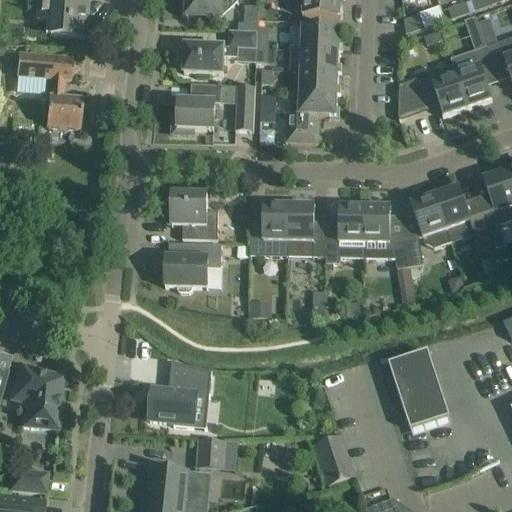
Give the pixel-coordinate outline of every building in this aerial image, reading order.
[(49,38),(64,39),(84,41),(87,6),(75,5),(75,0),(38,0),(37,22),(51,23),(49,38)] [(187,20),(207,21),(221,21),(222,7),(233,8),(237,5),(237,0),(184,0),(182,1),(182,11),(186,15),(186,21),(187,21),(187,20)] [(302,0),(302,19),(340,20),(341,0),(302,0)] [(492,7),(489,0),(481,0),(476,2),(480,13),(493,8),(492,7)] [(466,18),(462,7),(448,11),(452,22),(466,18)] [(440,9),(420,16),(425,31),(445,24),(440,9)] [(239,16),(239,34),(258,35),(258,17),(239,16)] [(491,22),(478,26),(483,40),(496,36),(491,22)] [(215,45),(215,32),(170,31),(170,44),(215,45)] [(258,31),(257,52),(268,52),(269,32),(258,31)] [(302,31),(301,52),(339,54),(340,32),(302,31)] [(258,35),(239,34),(229,34),(228,50),(185,48),(185,55),(182,55),(181,70),(184,70),(184,76),(223,78),(224,60),(238,61),(239,52),(257,53),(258,35)] [(442,43),(439,34),(424,40),(427,49),(442,43)] [(511,41),(487,50),(487,51),(496,76),(507,72),(511,85),(511,41)] [(487,51),(451,63),(453,70),(456,78),(468,112),(492,103),(492,102),(491,102),(484,81),(496,76),(487,51)] [(267,66),(268,52),(257,52),(257,66),(267,66)] [(290,75),(300,76),(338,77),(339,54),(301,52),(291,52),(290,75)] [(80,133),(82,103),(62,101),(64,83),(71,84),(72,61),(18,57),(16,80),(50,83),(48,101),(48,100),(46,130),(80,133)] [(453,70),(417,82),(424,101),(436,97),(439,106),(443,119),(442,119),(443,120),(468,112),(456,78),(453,70)] [(262,87),(273,88),(273,74),(262,74),(262,87)] [(300,76),(299,96),(337,98),(338,77),(300,76)] [(399,117),(399,119),(427,110),(424,101),(417,82),(400,88),(399,117)] [(221,105),(237,106),(235,134),(253,135),(255,91),(191,88),(191,105),(179,104),(178,116),(173,116),(172,137),(194,138),(194,133),(214,134),(215,107),(221,107),(221,105)] [(337,98),(299,96),(298,119),(287,118),(286,146),(318,147),(319,132),(317,132),(317,120),(336,120),(337,98)] [(261,99),(261,124),(276,125),(277,99),(261,99)] [(0,193),(5,194),(8,170),(0,169),(0,193)] [(491,205),(479,210),(488,235),(500,231),(499,228),(511,223),(511,188),(507,174),(482,183),(483,184),(484,184),(491,205)] [(488,235),(479,210),(467,214),(460,192),(460,190),(435,199),(451,246),(475,238),(480,253),(492,249),(487,235),(488,235)] [(171,214),(171,223),(171,229),(183,229),(182,243),(218,244),(218,214),(207,214),(207,198),(187,198),(188,194),(167,193),(167,214),(171,214)] [(451,246),(435,199),(411,207),(411,209),(412,208),(423,241),(424,241),(426,247),(435,252),(451,246)] [(250,259),(288,260),(289,209),(263,208),(263,210),(264,210),(264,232),(251,232),(250,259)] [(289,209),(288,259),(313,259),(313,261),(326,261),(327,234),(314,234),(314,210),(315,211),(315,209),(289,209)] [(363,262),(365,210),(339,210),(339,211),(340,211),(339,234),(327,234),(326,261),(326,267),(340,267),(340,262),(363,262)] [(390,247),(390,212),(391,212),(391,211),(365,210),(363,262),(396,263),(404,311),(416,309),(411,275),(411,271),(406,244),(393,246),(390,247)] [(424,269),(419,242),(406,244),(411,271),(411,275),(423,273),(422,269),(424,269)] [(166,259),(165,290),(178,291),(178,293),(182,296),(189,296),(193,293),(193,291),(208,291),(208,272),(221,272),(222,248),(169,247),(169,260),(166,259)] [(271,322),(271,306),(249,305),(249,321),(271,322)] [(325,324),(325,310),(317,310),(317,313),(314,313),(309,323),(325,324)] [(511,322),(503,326),(511,344),(511,343),(511,322)] [(428,355),(389,367),(410,433),(449,420),(428,355)] [(153,393),(150,424),(174,427),(174,430),(194,431),(197,399),(210,401),(212,375),(209,375),(178,367),(172,366),(170,387),(173,387),(172,395),(169,395),(153,393)] [(22,430),(58,434),(63,381),(21,369),(11,403),(24,407),(22,430)] [(342,439),(314,449),(328,490),(356,481),(342,439)] [(227,474),(229,446),(199,443),(196,471),(227,474)] [(208,511),(211,478),(194,476),(151,472),(146,511),(208,511)] [(10,493),(26,495),(46,497),(48,477),(28,475),(12,473),(10,493)] [(0,511),(43,511),(44,505),(0,500),(0,511)] [(408,511),(393,502),(367,511),(408,511)]
